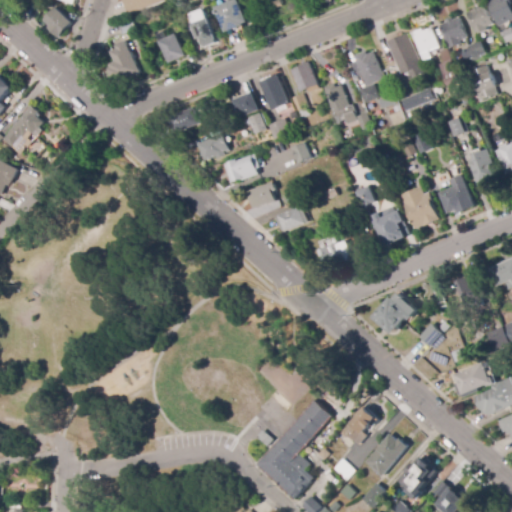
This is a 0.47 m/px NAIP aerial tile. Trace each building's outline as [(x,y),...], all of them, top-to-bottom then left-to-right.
[(167,0),(129,15),(123,0),(167,0)] [(224,33),(214,8),(235,0),(238,0),(247,23),(242,25),(243,26),(224,33)] [(275,9),(274,9),(271,3),(275,2),(279,0),(281,6),(275,9)] [(511,22),(499,27),(489,1),(491,0),(511,0),(511,3),(511,22)] [(478,35),(468,13),(487,5),(495,25),(488,28),(489,31),(478,35)] [(59,39),(48,28),(50,26),(44,20),(56,7),(73,24),(59,39)] [(203,48),(199,39),(196,40),(187,16),(203,9),(215,40),(216,43),(203,48)] [(123,35),(118,22),(129,18),(134,31),(123,35)] [(451,49),(442,25),(449,23),(448,20),(453,18),(454,20),(462,18),(469,38),(462,41),(464,44),(451,49)] [(511,42),(505,45),(501,33),(511,28),(511,42)] [(425,61),(414,33),(426,29),(427,31),(433,29),(441,48),(430,52),(432,58),(425,61)] [(169,64),(159,42),(177,34),(187,56),(169,64)] [(411,83),(408,76),(409,76),(408,72),(402,74),(389,42),(409,34),(427,76),(411,83)] [(473,63),(471,59),(474,58),(469,47),(486,40),(490,48),(486,50),(488,53),(481,56),(483,59),(473,63)] [(131,77),(125,80),(124,78),(118,81),(110,64),(117,61),(112,52),(118,49),(117,46),(127,41),(142,72),(131,77)] [(449,87),(440,65),(444,63),(440,52),(448,49),(462,82),(449,87)] [(367,87),(355,57),(366,52),(368,55),(374,52),(385,79),(367,87)] [(300,92),(292,71),(300,68),(300,66),(310,62),(319,85),(300,92)] [(481,101),(471,72),(488,66),(491,73),(493,72),(498,87),(496,88),(498,95),(481,101)] [(0,75),(2,73),(16,86),(1,102),(8,108),(0,116),(0,75)] [(275,110),(271,111),(260,83),(268,81),(267,79),(275,76),(278,75),(290,104),(275,110)] [(336,126),(332,114),(333,113),(324,88),(335,84),(336,88),(342,85),(350,106),(353,105),(356,113),(355,114),(358,121),(347,125),(345,119),(341,120),(341,124),(336,126)] [(364,104),(359,90),(374,85),(379,98),(364,104)] [(407,112),(403,101),(431,89),(435,100),(407,112)] [(241,118),(234,101),(253,93),(260,110),(241,118)] [(300,120),(291,99),(303,94),(309,107),(307,108),(310,116),(300,120)] [(384,109),(380,101),(393,95),(396,104),(384,109)] [(20,154),(3,140),(31,105),(40,113),(39,114),(41,116),(39,118),(45,123),(40,129),(43,131),(28,148),(26,146),(20,154)] [(177,134),(171,118),(197,108),(203,124),(177,134)] [(362,130),(357,117),(367,113),(372,127),(362,130)] [(255,135),(251,125),(246,127),(244,122),(249,120),(249,119),(261,114),(267,130),(255,135)] [(457,137),(452,122),(464,117),(470,132),(457,137)] [(276,140),(273,141),(268,126),(275,123),(285,119),(291,134),(276,140)] [(416,138),(428,132),(436,148),(423,154),(416,138)] [(206,162),(199,145),(224,135),(230,150),(225,152),(226,156),(218,159),(217,157),(206,162)] [(403,144),(413,140),(418,152),(409,157),(403,144)] [(295,149),(308,143),(313,159),(301,164),(295,149)] [(511,173),(507,176),(496,151),(511,143),(511,173)] [(371,158),(368,151),(376,148),(379,155),(371,158)] [(480,187),(470,163),(476,161),(474,156),(489,149),(501,178),(480,187)] [(233,183),(226,165),(230,164),(229,163),(238,160),(239,161),(257,155),(261,168),(258,169),(260,175),(243,181),(242,179),(233,183)] [(0,159),(19,169),(11,185),(8,183),(1,196),(0,195),(0,159)] [(459,215),(458,211),(448,215),(439,194),(454,187),(452,184),(465,178),(477,207),(459,215)] [(276,203),(255,210),(249,192),(275,183),(276,186),(278,191),(276,192),(274,192),(276,198),(277,202),(276,203)] [(365,208),(358,192),(372,186),(379,202),(365,208)] [(417,230),(403,195),(424,187),(427,195),(432,193),(436,202),(435,203),(442,220),(417,230)] [(328,201),(324,193),(335,188),(338,197),(328,201)] [(310,205),(307,198),(323,192),(326,201),(321,203),(320,201),(310,205)] [(281,207),(279,200),(291,196),(294,203),(281,207)] [(283,235),(276,217),(299,208),(306,226),(283,235)] [(389,247),(377,223),(385,218),(383,214),(393,208),(396,214),(403,211),(408,222),(414,234),(389,247)] [(319,238),(317,232),(330,225),(333,231),(319,238)] [(328,274),(319,251),(346,241),(355,264),(328,274)] [(511,282),(498,289),(490,269),(511,259),(511,282)] [(462,297),(457,283),(474,276),(479,291),(462,297)] [(395,335),(375,318),(394,297),(417,317),(413,321),(410,319),(395,335)] [(509,342),(511,341),(511,320),(503,324),(509,342)] [(431,347),(420,337),(433,323),(438,328),(445,321),(450,326),(431,347)] [(490,346),(485,333),(500,328),(504,340),(490,346)] [(453,352),(461,348),(465,358),(457,361),(453,352)] [(461,400),(451,377),(484,363),(490,378),(492,378),(495,384),(488,387),(488,385),(480,389),(481,391),(461,400)] [(511,407),(490,417),(483,414),(476,397),(494,389),(493,387),(503,382),(510,398),(511,397),(511,407)] [(278,482),(259,465),(278,445),(317,401),(334,417),(300,454),(312,465),(307,471),(316,479),(297,500),(278,482)] [(359,445),(345,432),(367,407),(382,420),(359,445)] [(511,436),(511,434),(508,435),(507,432),(504,433),(499,422),(511,416),(511,436)] [(265,452),(254,442),(265,430),(276,440),(265,452)] [(383,477),(367,463),(392,434),(399,441),(401,438),(411,446),(383,477)] [(418,501),(400,485),(409,474),(408,472),(415,463),(418,465),(424,458),(434,466),(432,469),(434,471),(435,470),(438,472),(430,481),(431,482),(424,491),(426,492),(418,501)] [(348,481),(334,468),(343,459),(356,471),(348,481)] [(442,499),(439,495),(436,499),(431,495),(444,481),(452,488),(442,499)] [(375,510),(363,500),(377,483),(389,493),(375,510)] [(350,501),(342,492),(349,485),(358,494),(350,501)] [(459,511),(445,511),(440,507),(438,509),(435,507),(453,487),(460,494),(459,495),(468,503),(459,511)] [(309,511),(304,507),(313,497),(330,511),(309,511)] [(225,511),(236,500),(249,511),(250,510),(252,511),(225,511)] [(337,511),(333,511),(330,509),(337,502),(342,507),(337,511)]
